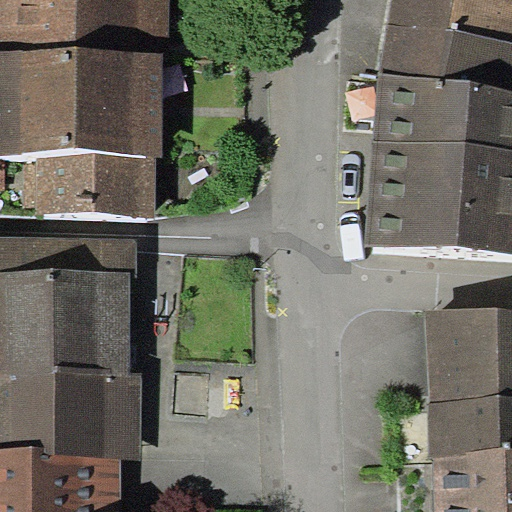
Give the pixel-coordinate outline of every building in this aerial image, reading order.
[(168,0),(0,0),(0,50),(162,54),(168,53),(168,0)] [(511,0),(389,0),(386,23),(511,41),(511,0)] [(511,41),(386,23),(377,72),(511,92),(511,41)] [(162,54),(0,50),(0,153),(5,153),(34,153),(157,155),(160,157),(162,54)] [(511,92),(377,72),(363,244),(511,253),(511,92)] [(23,207),(34,208),(36,214),(157,216),(157,155),(34,153),(34,164),(24,164),(23,207)] [(138,241),(0,235),(0,452),(122,457),(140,457),(143,375),(129,375),(133,279),(137,279),(138,241)] [(511,308),(499,307),(424,308),(429,457),(433,458),(511,453),(511,308)] [(121,511),(122,457),(0,452),(0,511),(121,511)] [(511,511),(511,453),(433,458),(436,511),(511,511)]
